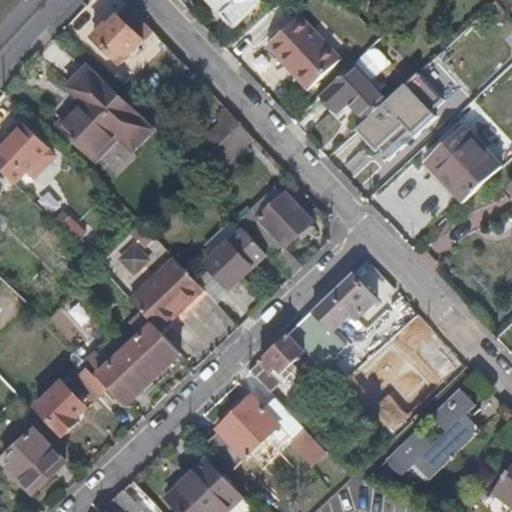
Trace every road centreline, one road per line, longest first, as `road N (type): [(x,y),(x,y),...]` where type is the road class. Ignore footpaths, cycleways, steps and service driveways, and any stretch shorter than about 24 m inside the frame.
road 1 (residential): [(72,511),(371,228)]
road 2 (residential): [(149,0),(371,228)]
road 3 (residential): [(371,228),(511,371)]
